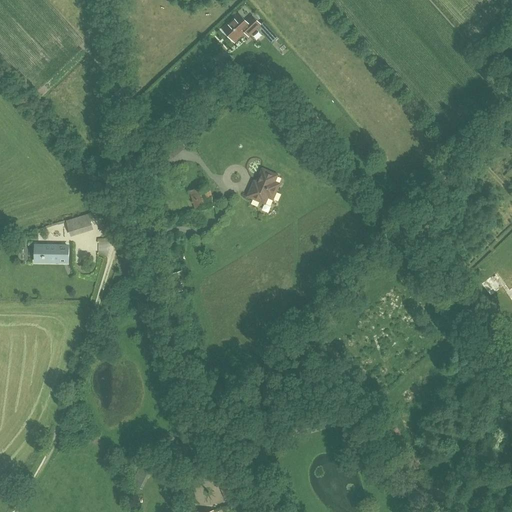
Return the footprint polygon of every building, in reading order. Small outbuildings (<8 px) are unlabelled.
[(239,14),(223,29),(235,41),(241,35),(240,34),(244,30),(249,36),(260,25),(253,16),(252,17),(254,18),(248,24),(239,14)] [(223,77),(217,71),(190,96),(196,103),(223,77)] [(163,151),(148,160),(151,166),(166,157),(163,151)] [(254,181),(248,196),(265,203),(268,197),(273,199),(279,184),(274,182),(277,175),(262,169),(256,182),(254,181)] [(196,210),(215,205),(209,185),(190,190),(196,210)] [(70,222),(73,233),(80,231),(77,220),(70,222)] [(44,255),(43,255),(43,258),(44,258),(44,261),(67,262),(67,259),(67,245),(36,245),(44,246),(44,255)] [(186,289),(184,282),(185,281),(182,270),(172,273),(178,292),(186,289)] [(226,499),(236,495),(227,473),(216,477),(226,499)]
